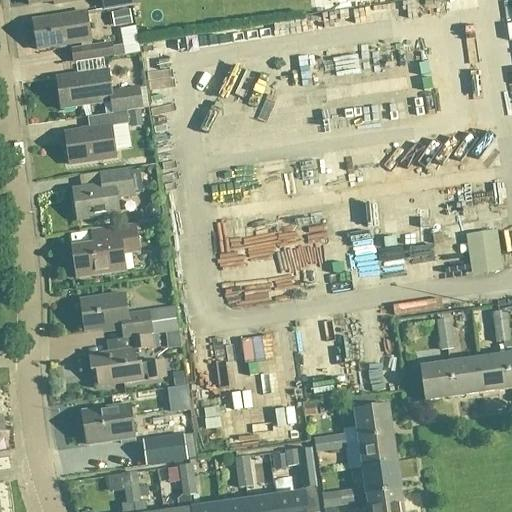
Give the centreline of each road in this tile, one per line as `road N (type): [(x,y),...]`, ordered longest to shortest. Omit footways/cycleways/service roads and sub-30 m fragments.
road 1 (unknown): [(511,266),(487,279),(303,318),(210,315),(193,289),(182,125),(203,65),(313,42),(437,39)]
road 2 (residential): [(53,511),(29,413),(27,249),(0,69)]
